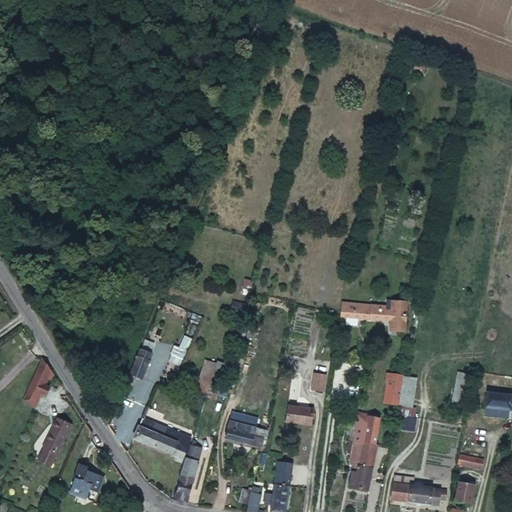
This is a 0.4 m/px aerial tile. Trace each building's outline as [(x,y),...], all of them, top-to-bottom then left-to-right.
[(340,295),(337,308),(384,320),(383,326),(391,332),(395,332),(402,306),(383,301),(382,306),(340,295)] [(232,302),(231,312),(244,313),(244,303),(232,302)] [(257,332),(248,330),(247,339),(255,340),(257,332)] [(153,341),(142,337),(129,370),(141,375),(153,341)] [(175,345),(171,355),(183,360),(187,350),(175,345)] [(250,352),(239,350),(233,377),(244,379),(250,352)] [(53,376),(41,357),(22,402),(34,407),(40,394),(44,385),(46,379),(50,381),(53,376)] [(323,378),(313,376),(310,395),(321,396),(323,378)] [(203,393),(207,382),(199,380),(196,392),(203,393)] [(397,382),(384,381),(381,406),(395,407),(397,382)] [(44,385),(40,394),(45,396),(48,387),(44,385)] [(462,407),(466,387),(456,386),(453,405),(462,407)] [(511,392),(487,389),(485,404),(511,407),(511,392)] [(311,404),(288,400),(285,415),(309,419),(311,404)] [(70,420),(54,413),(41,444),(43,445),(57,451),(70,420)] [(161,420),(141,413),(132,434),(183,452),(188,438),(159,427),(161,420)] [(351,413),(349,422),(353,423),(349,442),(371,446),(375,419),(364,417),(365,416),(351,413)] [(209,414),(207,425),(214,427),(216,415),(209,414)] [(266,424),(228,416),(225,432),(262,440),(266,424)] [(371,446),(349,442),(346,461),(354,462),(350,482),(367,485),(375,447),(371,446)] [(201,446),(190,443),(175,499),(188,500),(201,446)] [(52,464),(57,451),(43,445),(38,458),(52,464)] [(293,459),(279,456),(276,480),(289,482),(293,459)] [(484,461),(462,456),(460,465),(482,469),(484,461)] [(88,466),(78,461),(66,488),(84,495),(87,489),(95,492),(102,476),(87,469),(88,466)] [(429,475),(395,471),(392,495),(438,501),(439,493),(447,493),(448,486),(428,483),(429,475)] [(251,498),(255,478),(248,477),(247,481),(244,480),(241,496),(251,498)] [(260,478),(255,477),(248,508),(258,509),(262,485),(259,484),(260,478)] [(289,482),(276,480),(275,486),(269,486),(268,495),(273,495),(271,507),(284,508),(289,482)] [(476,485),(459,482),(457,497),(474,499),(476,485)]
